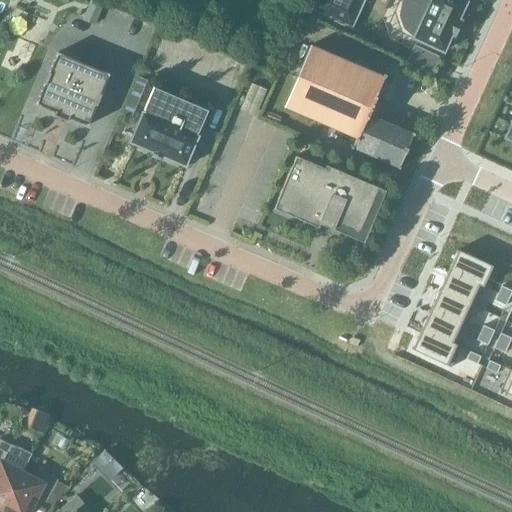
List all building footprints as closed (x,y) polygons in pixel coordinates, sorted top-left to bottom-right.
[(360,0),(363,1),(363,0),(318,0),(315,10),(344,23),(354,0),(360,0)] [(466,3),(466,4),(457,0),(408,0),(405,7),(411,9),(410,18),(413,26),(420,32),(417,39),(416,39),(415,41),(417,42),(418,41),(444,53),(443,53),(445,54),(446,52),(453,36),(456,38),(457,34),(461,26),(463,23),(460,22),(467,6),(468,4),(466,3)] [(91,1),(82,21),(95,27),(103,6),(91,1)] [(154,65),(211,82),(218,58),(161,41),(154,65)] [(382,78),(309,46),(283,107),(355,139),(354,141),(355,141),(352,148),(398,168),(413,135),(368,116),(385,76),(383,75),(382,78)] [(62,117),(63,116),(88,127),(96,106),(101,95),(109,75),(57,54),(49,74),(48,74),(44,85),(36,105),(61,116),(60,116),(62,117)] [(249,83),(238,110),(254,116),(265,89),(249,83)] [(130,142),(129,143),(131,144),(151,153),(153,154),(153,153),(161,157),(162,158),(163,157),(183,166),(183,167),(185,167),(185,165),(196,139),(197,139),(198,137),(196,136),(197,134),(198,134),(207,111),(153,88),(144,111),(145,111),(143,114),(142,113),(141,115),(130,142)] [(269,113),(266,119),(279,124),(282,119),(269,113)] [(377,192),(295,157),(273,210),(317,228),(319,224),(332,229),(335,223),(359,234),(377,192)] [(457,250),(447,271),(479,285),(483,287),(492,266),(457,250)] [(447,271),(438,290),(469,304),(479,285),(447,271)] [(511,291),(501,287),(498,294),(509,299),(511,292),(511,291)] [(438,290),(429,310),(460,324),(469,304),(438,290)] [(498,294),(495,301),(506,306),(509,299),(498,294)] [(429,310),(420,330),(451,344),(460,324),(429,310)] [(483,326),(480,333),(491,338),(494,331),(483,326)] [(420,330),(411,350),(446,366),(455,346),(451,344),(420,330)] [(480,333),(476,341),(488,346),(491,338),(480,333)] [(499,333),(496,341),(507,346),(511,339),(499,333)] [(496,341),(493,348),(504,353),(507,346),(496,341)] [(469,352),(466,359),(477,364),(480,357),(469,352)] [(489,361),(485,368),(496,373),(500,366),(489,361)] [(511,374),(503,393),(511,396),(511,374)] [(0,507),(3,509),(22,475),(24,472),(33,455),(0,439),(0,507)] [(95,453),(83,465),(95,477),(107,464),(95,453)] [(22,475),(3,509),(8,511),(28,511),(36,498),(47,504),(59,481),(40,471),(35,478),(24,472),(22,475)] [(89,511),(78,497),(59,511),(89,511)]
